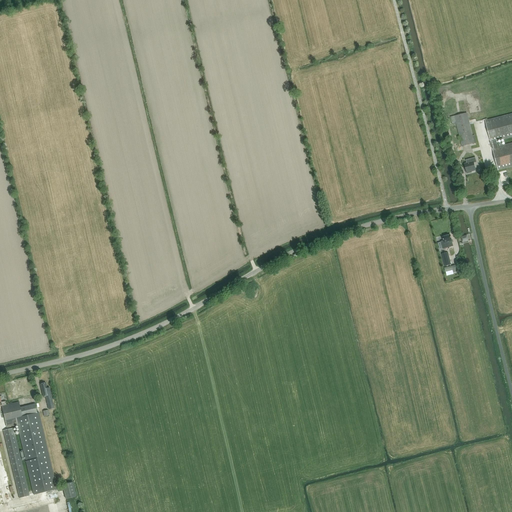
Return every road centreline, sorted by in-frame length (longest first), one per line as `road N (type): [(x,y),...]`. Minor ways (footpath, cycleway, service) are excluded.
road 1 (unclassified): [(0,375),(160,325),(346,229),(446,209)]
road 2 (unclassified): [(446,209),(393,0)]
road 3 (unclassified): [(511,387),(467,206)]
